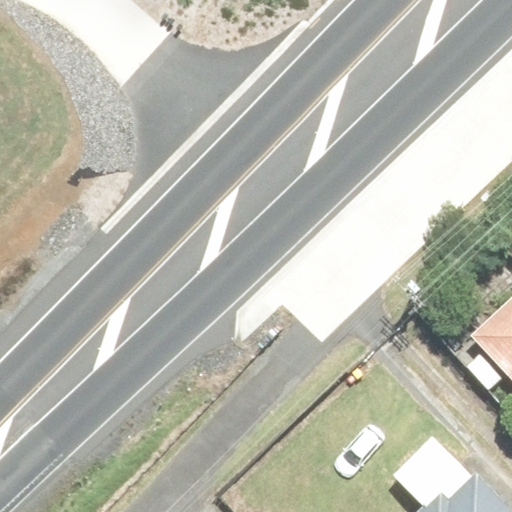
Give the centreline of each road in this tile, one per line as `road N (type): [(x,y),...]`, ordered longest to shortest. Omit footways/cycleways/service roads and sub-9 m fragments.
road 1 (secondary): [(371,108),(0,443)]
road 2 (secondary): [(511,0),(371,108)]
road 3 (secondary): [(371,108),(430,0)]
